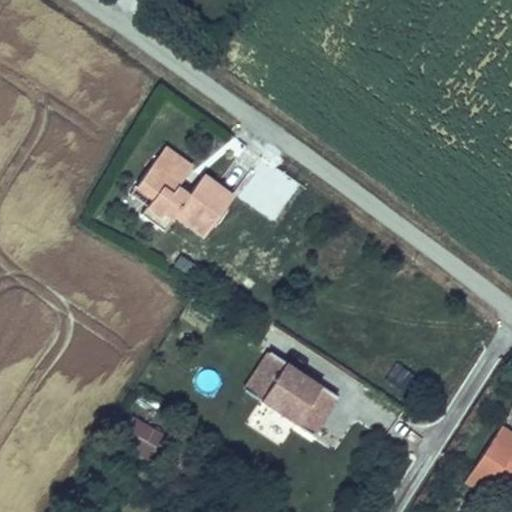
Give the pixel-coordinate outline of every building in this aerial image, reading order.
[(155,159),(181,179),(188,172),(159,151),(155,159)] [(171,191),(181,179),(155,159),(133,189),(149,201),(137,215),(156,231),(167,216),(197,240),(225,204),(196,180),(182,200),(171,191)] [(308,447),(332,408),(263,365),(239,404),(308,447)] [(139,419),(121,449),(145,464),(164,434),(139,419)] [(511,439),(497,431),(466,492),(487,503),(493,491),(511,500),(511,439)]
